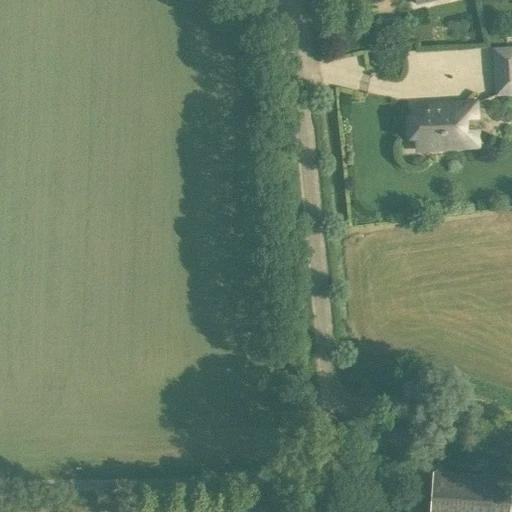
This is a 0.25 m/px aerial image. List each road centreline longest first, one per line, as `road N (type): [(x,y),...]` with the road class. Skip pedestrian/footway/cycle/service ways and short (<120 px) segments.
road 1 (unclassified): [(330,407),(307,160),(278,0)]
road 2 (unclassified): [(0,485),(122,487),(336,471)]
road 3 (unclassified): [(511,420),(456,399),(330,407)]
